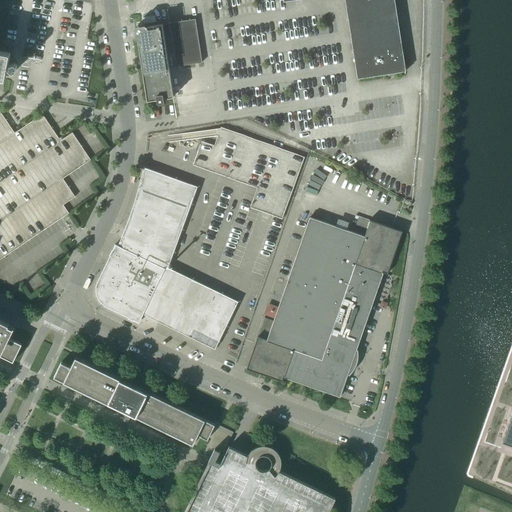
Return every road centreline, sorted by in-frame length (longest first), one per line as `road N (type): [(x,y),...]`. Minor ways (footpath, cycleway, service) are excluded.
road 1 (unclassified): [(377,443),(416,277),(436,0)]
road 2 (unclassified): [(377,443),(254,397),(74,304)]
road 3 (unclassified): [(74,304),(127,159),(111,0)]
road 4 (unclassified): [(0,462),(74,304)]
road 5 (unclassified): [(74,304),(41,333),(0,419)]
